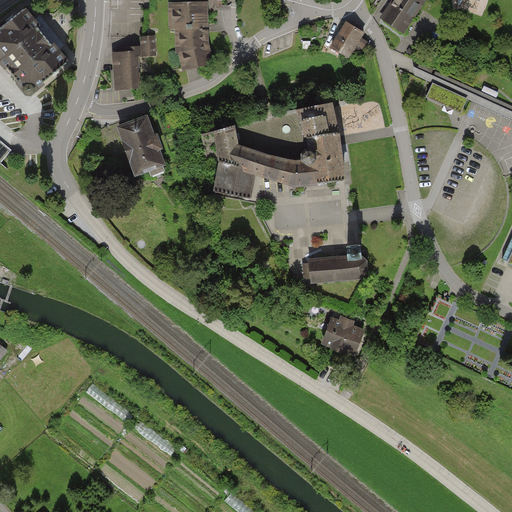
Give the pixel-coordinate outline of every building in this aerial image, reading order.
[(427,0),(396,0),(383,20),(405,34),(427,0)] [(172,30),(179,30),(187,70),(216,64),(209,30),(210,30),(210,5),(172,5),(172,30)] [(23,10),(0,28),(0,58),(29,94),(67,63),(23,10)] [(364,34),(346,23),(332,46),(351,56),(364,34)] [(136,54),(114,55),(116,90),(142,88),(140,58),(159,57),(158,38),(143,39),(143,47),(136,48),(136,54)] [(255,172),(296,185),(344,180),(343,155),(331,103),(297,110),(298,114),(302,114),(307,138),(312,138),(312,145),(309,147),(309,149),(306,149),(304,153),(304,159),(305,160),(296,163),(264,155),(237,146),(234,126),(218,129),(217,125),(214,126),(220,162),(215,191),(249,197),(255,172)] [(150,116),(117,128),(134,175),(167,163),(150,116)] [(511,262),(511,237),(502,259),(511,262)] [(366,260),(361,256),(360,245),(348,246),(349,257),(309,260),(311,274),(305,275),(305,279),(311,278),(311,282),(362,277),(367,268),(366,260)] [(341,322),(333,318),(324,342),(333,346),(333,347),(343,351),(344,350),(354,354),(363,330),(356,327),(357,323),(342,317),(341,322)] [(0,367),(11,354),(0,344),(0,367)] [(250,511),(242,503),(235,509),(238,511),(250,511)]
